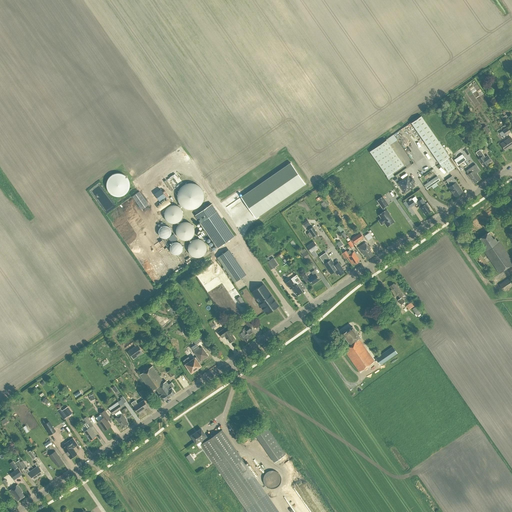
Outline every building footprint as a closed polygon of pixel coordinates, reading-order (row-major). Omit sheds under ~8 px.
[(475,107),(483,101),(473,86),(465,91),(475,107)] [(421,116),(411,123),(442,167),(444,166),(448,172),(454,167),(447,158),(449,157),(421,116)] [(482,128),(486,134),(490,132),(486,126),(482,128)] [(502,130),(506,136),(511,132),(507,127),(502,130)] [(511,139),(510,137),(500,144),(505,150),(511,146),(511,147),(511,146),(511,139)] [(403,165),(386,140),(370,152),(387,176),(403,165)] [(171,148),(162,154),(165,160),(174,154),(171,148)] [(480,158),(479,159),(484,167),(488,164),(487,163),(491,161),(487,155),(485,157),(480,149),(476,152),(480,158)] [(454,160),(458,165),(466,159),(462,154),(454,160)] [(255,218),(305,184),(291,163),(241,197),(255,218)] [(480,178),(476,173),(480,170),(475,164),(465,171),(468,174),(467,175),(471,180),(472,180),(474,183),(479,180),(478,179),(480,178)] [(110,192),(110,195),(126,195),(126,174),(106,174),(106,192),(110,192)] [(410,179),(407,176),(397,183),(404,193),(415,186),(412,183),(414,181),(412,178),(410,179)] [(424,185),(427,189),(440,180),(437,176),(424,185)] [(450,184),(451,186),(448,187),(455,197),(462,192),(456,182),(452,176),(446,180),(449,185),(450,184)] [(173,188),(182,211),(203,203),(194,180),(173,188)] [(138,209),(146,204),(138,190),(130,195),(138,209)] [(161,194),(152,202),(156,206),(165,198),(161,194)] [(381,218),(378,220),(381,225),(385,223),(387,226),(387,227),(394,221),(391,217),(388,214),(389,213),(386,209),(386,210),(384,208),(388,204),(383,196),(377,200),(382,208),(382,209),(383,211),(379,215),(381,218)] [(420,207),(425,215),(430,211),(427,206),(428,206),(426,203),(425,204),(422,199),(417,202),(420,207)] [(161,217),(172,223),(179,210),(167,204),(161,217)] [(218,248),(234,236),(212,204),(195,215),(218,248)] [(176,239),(187,239),(187,235),(191,235),(191,223),(176,223),(176,239)] [(341,233),(342,232),(344,236),(346,235),(344,231),(345,230),(340,224),(336,226),(341,233)] [(168,228),(158,225),(155,236),(165,238),(168,228)] [(308,230),(312,237),(317,234),(312,227),(308,230)] [(489,232),(488,232),(479,238),(484,245),(481,247),(499,273),(511,264),(511,260),(498,240),(497,241),(495,238),(493,239),(492,237),(494,235),(491,231),(489,232)] [(364,238),(360,233),(352,239),(355,244),(364,238)] [(369,233),(364,236),(368,241),(373,238),(369,233)] [(188,240),(189,257),(203,255),(202,239),(188,240)] [(178,242),(168,243),(169,254),(179,253),(178,242)] [(317,246),(314,242),(307,246),(311,253),(314,251),(314,250),(315,250),(314,248),(317,246)] [(360,246),(358,247),(364,255),(364,254),(367,259),(370,257),(373,255),(370,250),(371,249),(368,245),(366,242),(365,243),(362,245),(361,245),(361,244),(359,245),(360,246)] [(232,282),(244,274),(226,249),(215,257),(232,282)] [(300,252),(305,259),(309,256),(304,249),(300,252)] [(354,263),(355,264),(359,262),(358,260),(359,259),(354,252),(351,253),(349,250),(347,251),(346,250),(342,253),(345,258),(347,256),(352,264),(354,263)] [(337,275),(338,274),(340,275),(343,272),(342,271),(344,270),(338,262),(335,265),(331,259),(330,259),(328,255),(325,252),(319,257),(321,260),(324,264),(330,274),(334,271),(337,275)] [(265,263),(270,270),(275,267),(278,265),(273,258),(270,259),(265,263)] [(310,281),(312,284),(319,279),(316,274),(317,273),(314,270),(311,272),(313,276),(309,279),(305,274),(302,276),(306,283),(310,281)] [(291,288),(297,295),(302,291),(300,289),(302,287),(299,283),(301,282),(296,275),(290,279),(291,280),(286,283),(290,289),(291,288)] [(395,296),(398,294),(400,297),(403,295),(401,292),(396,284),(395,285),(394,283),(390,286),(392,289),(391,290),(395,296)] [(271,311),(274,309),(274,307),(274,306),(277,304),(263,284),(262,285),(263,285),(264,285),(260,288),(259,287),(252,292),(256,299),(262,296),(264,299),(259,303),(262,308),(263,307),(266,311),(269,310),(271,311)] [(240,297),(236,300),(241,307),(245,305),(240,297)] [(412,300),(405,305),(408,309),(415,304),(412,300)] [(243,319),(248,326),(252,323),(247,316),(243,319)] [(345,330),(343,332),(342,333),(350,345),(344,349),(359,371),(374,361),(359,339),(360,338),(352,326),(346,331),(345,330)] [(218,332),(221,337),(224,335),(230,343),(235,339),(226,327),(218,332)] [(244,339),(246,341),(250,338),(249,336),(250,335),(254,332),(250,327),(246,329),(245,328),(238,333),(243,340),(244,339)] [(192,336),(195,340),(202,335),(199,331),(192,336)] [(125,347),(133,360),(143,353),(135,341),(125,347)] [(190,348),(194,353),(197,357),(185,364),(186,366),(186,367),(187,368),(188,368),(191,372),(200,366),(198,362),(200,361),(208,356),(202,347),(199,349),(196,344),(190,348)] [(397,353),(392,346),(376,358),(380,365),(397,353)] [(172,387),(174,386),(171,382),(168,384),(166,381),(164,382),(152,366),(140,375),(151,391),(156,388),(160,395),(163,401),(175,392),(172,387)] [(139,392),(144,400),(147,398),(142,390),(139,392)] [(143,409),(143,410),(148,407),(143,400),(137,404),(135,400),(131,403),(134,407),(133,407),(138,413),(141,411),(141,410),(143,409)] [(110,411),(112,414),(121,408),(119,404),(110,411)] [(72,413),(68,407),(62,411),(60,408),(57,410),(63,419),(72,413)] [(103,417),(98,421),(104,431),(111,426),(106,418),(109,416),(105,410),(100,413),(103,417)] [(120,423),(123,428),(129,424),(125,419),(126,419),(122,413),(115,418),(119,423),(120,423)] [(5,417),(0,420),(0,421),(3,425),(8,422),(5,417)] [(44,424),(50,435),(56,431),(50,421),(44,424)] [(86,422),(80,427),(90,441),(96,436),(90,427),(89,427),(87,424),(86,422)] [(287,455),(267,426),(255,434),(275,463),(287,455)] [(204,438),(206,436),(201,429),(191,436),(196,443),(200,441),(202,444),(201,445),(247,511),(279,511),(222,430),(206,441),(204,438)] [(63,448),(70,458),(77,454),(73,448),(77,445),(73,438),(65,444),(66,446),(63,448)] [(55,462),(58,467),(63,464),(62,463),(63,462),(55,451),(49,455),(54,463),(55,462)] [(19,460),(15,462),(21,470),(24,468),(19,460)] [(33,469),(39,477),(44,473),(38,466),(39,465),(37,462),(34,463),(37,466),(33,469)] [(22,474),(18,468),(9,474),(13,480),(22,474)] [(28,472),(34,480),(39,477),(33,469),(30,471),(27,468),(25,469),(28,473),(28,472)] [(263,483),(270,485),(269,486),(275,488),(279,474),(266,470),(264,477),(265,477),(263,483)] [(13,496),(14,495),(18,500),(24,496),(22,492),(23,491),(18,485),(14,487),(10,491),(13,496)]
